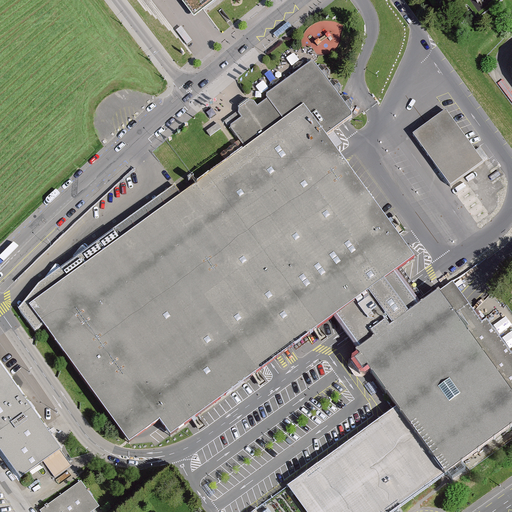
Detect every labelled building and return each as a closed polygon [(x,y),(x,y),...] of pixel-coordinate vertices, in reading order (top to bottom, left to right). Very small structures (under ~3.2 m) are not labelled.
[(180,0),(194,17),(203,10),(216,0),(180,0)] [(346,335),(357,351),(355,352),(356,354),(352,358),(351,363),(355,369),(360,375),(365,376),(370,372),(396,407),(302,477),(288,487),(306,511),(392,511),(444,474),(511,425),(511,353),(487,319),(483,322),(453,281),(439,291),(421,304),(410,289),(397,272),(414,259),(403,243),(337,153),(335,150),(343,145),(334,132),(341,127),(354,118),(348,111),(351,109),(352,104),(348,99),(344,98),(341,100),(338,96),(337,95),(339,93),(340,88),(336,83),(332,82),(329,84),(325,79),(328,77),(329,72),(325,67),(320,66),(317,68),(313,63),(311,62),(305,67),(303,63),(299,63),(293,67),(293,71),(295,74),(282,83),(280,80),(276,79),(273,81),(270,83),(270,88),(272,91),(266,95),(266,98),(267,99),(257,106),(253,102),(249,101),(243,105),(238,108),(237,113),(241,118),(230,126),(230,129),(245,149),(199,183),(181,195),(171,181),(18,292),(25,301),(19,309),(21,312),(35,331),(43,326),(129,444),(159,421),(170,437),(270,365),(286,353),(334,319),(346,335)] [(450,187),(463,177),(488,159),(479,147),(474,151),(445,112),(413,136),(450,187)] [(221,128),(218,124),(214,126),(207,132),(210,136),(221,128)] [(0,364),(0,449),(20,478),(61,449),(14,383),(0,364)] [(81,482),(40,511),(92,511),(99,507),(81,482)]
